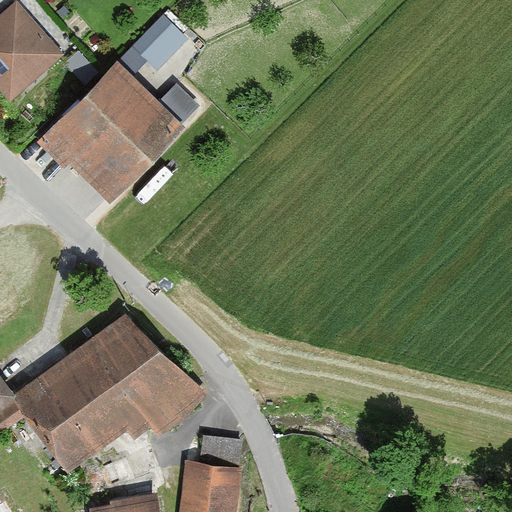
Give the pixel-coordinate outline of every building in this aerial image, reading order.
[(0,87),(10,99),(62,53),(15,0),(0,14),(0,87)] [(188,38),(163,13),(132,45),(156,69),(188,38)] [(75,47),(59,62),(78,83),(95,67),(75,47)] [(110,199),(184,126),(179,121),(197,103),(176,82),(158,100),(118,60),(38,140),(64,166),(70,160),(110,199)] [(159,434),(207,392),(124,313),(15,393),(16,396),(27,410),(68,468),(127,424),(134,434),(150,422),(159,434)] [(0,375),(0,397),(11,389),(0,375)] [(0,430),(27,410),(16,396),(0,408),(0,430)] [(180,511),(233,511),(240,437),(204,434),(201,461),(185,460),(180,511)] [(90,511),(160,511),(157,491),(89,503),(90,511)]
